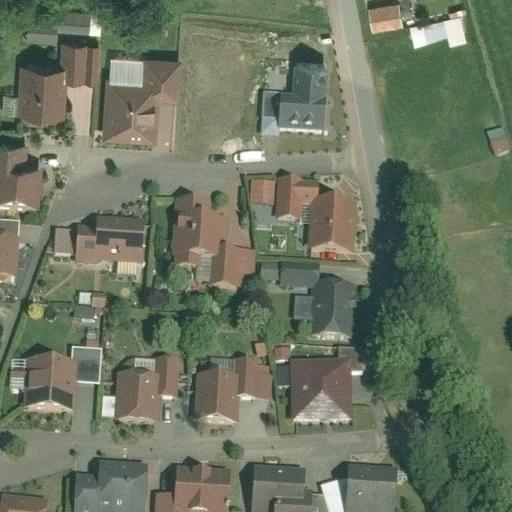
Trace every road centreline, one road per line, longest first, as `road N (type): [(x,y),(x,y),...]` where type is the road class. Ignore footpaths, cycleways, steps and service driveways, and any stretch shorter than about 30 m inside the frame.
road 1 (residential): [(429,441),(7,447)]
road 2 (residential): [(374,153),(429,441)]
road 3 (residential): [(374,153),(118,172)]
road 4 (residential): [(343,0),(374,153)]
